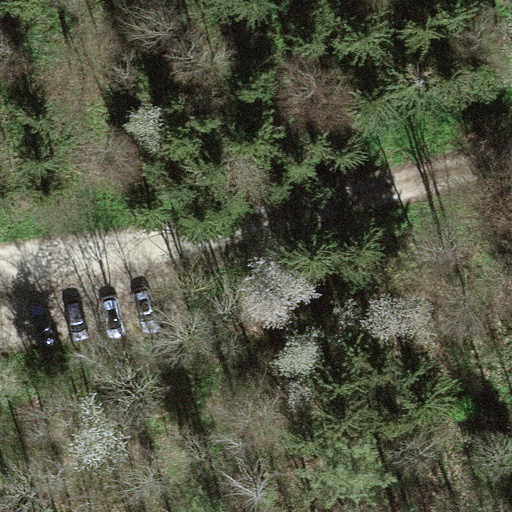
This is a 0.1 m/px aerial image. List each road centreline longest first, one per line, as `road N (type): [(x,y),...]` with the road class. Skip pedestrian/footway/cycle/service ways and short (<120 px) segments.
road 1 (track): [(511,155),(221,231)]
road 2 (residential): [(0,274),(221,231)]
